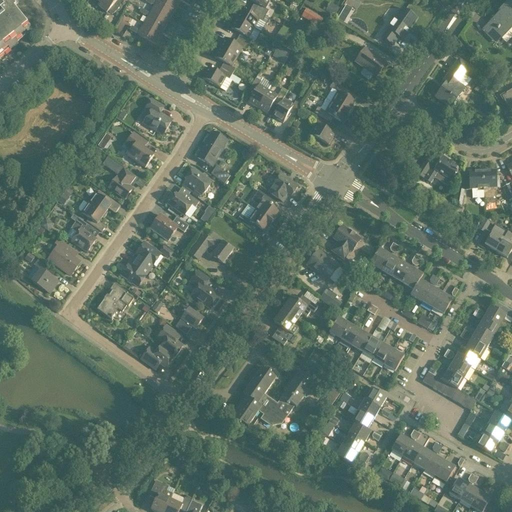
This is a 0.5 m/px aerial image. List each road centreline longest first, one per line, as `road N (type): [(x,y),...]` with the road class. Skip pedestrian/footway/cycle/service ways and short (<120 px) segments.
road 1 (residential): [(187,403),(72,318),(72,308),(212,109)]
road 2 (tertiary): [(187,403),(337,182)]
road 3 (residential): [(439,343),(417,388),(448,413),(455,445),(511,472)]
road 4 (residential): [(479,278),(337,182)]
road 5 (tertiary): [(86,511),(187,403)]
road 6 (tertiary): [(337,182),(212,109)]
road 7 (residential): [(396,100),(461,146),(492,150),(511,139)]
